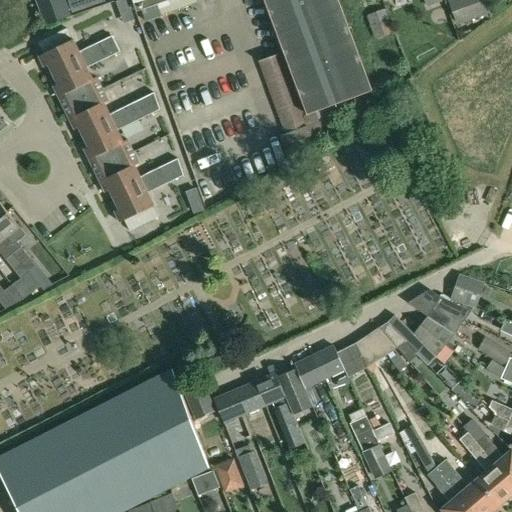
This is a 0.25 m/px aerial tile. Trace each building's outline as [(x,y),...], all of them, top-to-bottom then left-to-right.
[(35,0),(45,26),(73,16),(67,0),(35,0)] [(133,0),(138,12),(142,10),(146,21),(198,2),(197,0),(133,0)] [(264,0),(310,134),(368,105),(374,96),(338,0),(264,0)] [(448,0),(458,25),(490,13),(485,0),(448,0)] [(376,40),(394,33),(385,8),(367,15),(376,40)] [(113,34),(97,42),(78,51),(73,39),(68,28),(39,42),(44,53),(39,55),(45,66),(48,65),(53,74),(117,43),(113,34)] [(87,67),(121,51),(117,43),(53,74),(57,84),(54,86),(64,107),(103,88),(97,76),(92,78),(87,67)] [(280,135),(284,146),(311,136),(310,134),(281,53),(259,61),(286,133),(280,135)] [(155,92),(127,105),(110,113),(104,102),(109,100),(103,88),(64,107),(74,129),(79,127),(84,137),(158,101),(155,92)] [(85,149),(95,169),(132,151),(127,139),(123,141),(117,130),(161,109),(158,101),(84,137),(89,147),(85,149)] [(178,158),(158,167),(140,176),(135,165),(138,163),(132,151),(95,169),(105,191),(110,189),(114,198),(181,166),(178,158)] [(120,221),(125,219),(130,231),(160,217),(155,205),(154,205),(148,192),(184,175),(181,166),(114,198),(119,208),(115,210),(120,221)] [(196,214),(206,210),(203,199),(192,203),(196,214)] [(0,237),(24,267),(31,261),(16,242),(26,235),(20,227),(19,228),(0,203),(0,237)] [(0,254),(20,280),(29,273),(23,267),(24,267),(0,237),(0,254)] [(460,273),(452,297),(477,308),(485,284),(460,273)] [(438,305),(466,318),(472,311),(445,295),(438,305)] [(438,305),(428,316),(455,333),(466,319),(438,305)] [(407,342),(418,354),(426,346),(415,335),(395,315),(388,322),(407,342)] [(428,316),(421,325),(446,345),(455,333),(428,316)] [(388,322),(380,328),(398,348),(407,342),(388,322)] [(415,335),(426,346),(437,357),(446,345),(421,325),(415,335)] [(380,328),(371,333),(388,355),(398,348),(380,328)] [(364,338),(378,361),(387,355),(371,333),(364,338)] [(355,343),(368,367),(378,361),(364,338),(355,343)] [(355,343),(338,352),(334,344),(333,344),(349,377),(368,367),(355,343)] [(326,379),(345,370),(349,377),(333,344),(314,353),(326,379)] [(204,352),(194,356),(188,358),(195,375),(210,369),(204,352)] [(294,363),(297,369),(297,370),(314,406),(307,389),(326,379),(314,353),(294,363)] [(398,354),(390,359),(399,372),(407,367),(398,354)] [(511,369),(506,367),(501,378),(511,382),(511,369)] [(133,504),(142,499),(147,496),(153,494),(209,465),(172,369),(0,456),(0,469),(22,511),(117,511),(130,506),(133,504)] [(275,372),(293,414),(314,406),(297,370),(278,377),(276,372),(275,372)] [(273,403),(275,407),(273,408),(283,431),(298,425),(293,414),(275,372),(255,380),(266,406),(273,403)] [(217,411),(204,380),(183,389),(196,420),(217,411)] [(255,380),(236,389),(246,414),(266,406),(255,380)] [(225,423),(246,414),(236,389),(214,398),(225,423)] [(511,408),(493,400),(490,406),(496,413),(496,414),(511,421),(511,408)] [(511,421),(496,414),(491,425),(505,431),(511,434),(511,421)] [(367,415),(350,422),(374,474),(391,467),(367,415)] [(473,418),(463,426),(468,432),(468,431),(511,482),(511,449),(505,456),(473,418)] [(487,471),(478,478),(500,504),(511,493),(511,482),(468,431),(468,432),(460,439),(487,471)] [(264,470),(256,449),(238,456),(246,477),(264,470)] [(447,480),(474,511),(490,511),(500,504),(478,478),(469,486),(446,459),(439,466),(447,480)] [(446,511),(474,511),(447,480),(439,466),(428,475),(451,502),(444,509),(446,511)] [(405,497),(408,504),(412,511),(425,511),(416,492),(405,497)]
